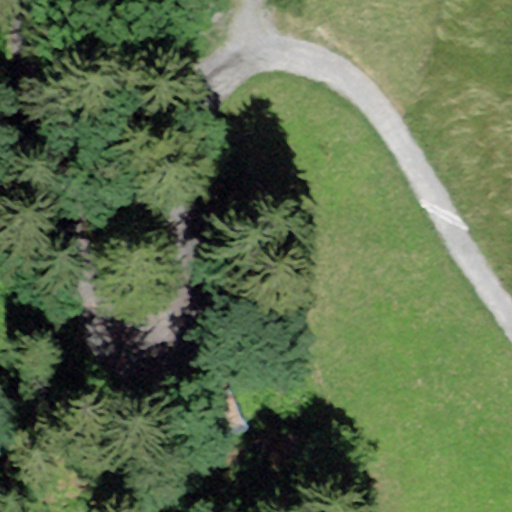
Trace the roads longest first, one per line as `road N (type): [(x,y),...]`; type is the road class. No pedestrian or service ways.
road 1 (track): [(246,43),(219,59),(198,88),(171,349),(160,364),(138,365),(118,353),(104,324),(40,138),(31,99),(30,0)]
road 2 (track): [(256,0),(242,35),(251,52),(364,94),(442,200),(475,269),(511,317)]
